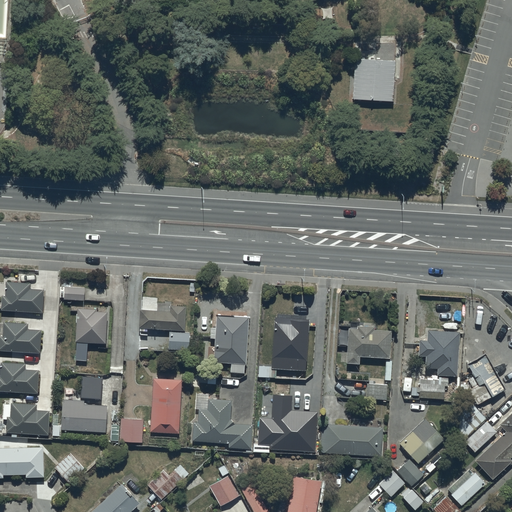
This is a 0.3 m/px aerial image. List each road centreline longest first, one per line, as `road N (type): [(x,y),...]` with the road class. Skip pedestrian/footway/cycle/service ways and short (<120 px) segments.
road 1 (primary): [(0,196),(511,228)]
road 2 (primary): [(477,267),(0,237)]
